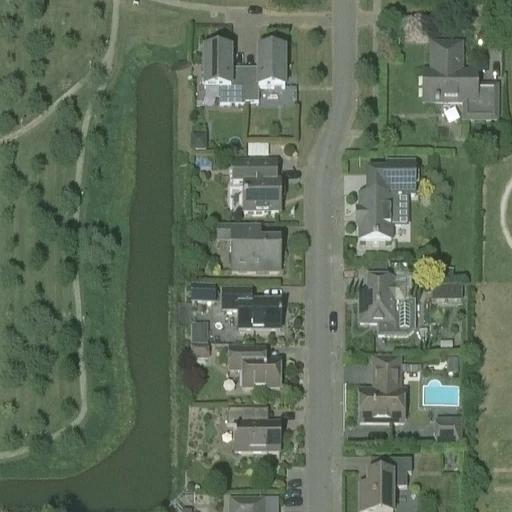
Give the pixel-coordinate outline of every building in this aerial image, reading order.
[(423,76),(423,107),(466,107),(466,121),(494,122),(494,93),(476,93),(476,76),(461,76),(461,48),(431,48),(431,76),(423,76)] [(204,54),(204,92),(220,92),(219,107),(245,108),(245,106),(245,80),(231,80),(231,54),(204,54)] [(245,80),(245,106),(258,106),(258,92),(284,92),(284,54),(258,54),(258,80),(245,80)] [(192,139),(192,151),(204,151),(204,139),(192,139)] [(232,166),(232,186),(244,186),(243,218),(280,218),(280,186),(276,186),(276,166),(274,166),(274,170),(234,170),(234,166),(232,166)] [(359,198),(359,244),(391,244),(391,232),(406,232),(406,199),(414,199),(414,167),(385,168),(385,174),(368,174),(368,198),(359,198)] [(217,232),(217,246),(231,246),(231,278),(279,278),(279,245),(259,245),(259,232),(217,232)] [(385,267),(371,267),(371,278),(385,278),(385,267)] [(437,273),(437,282),(451,282),(451,273),(437,273)] [(359,307),(359,328),(377,328),(377,340),(405,340),(411,333),(411,309),(395,309),(395,307),(405,307),(405,289),(395,289),(395,284),(367,284),(367,297),(362,297),(362,307),(359,307)] [(193,291),(193,305),(215,305),(215,291),(193,291)] [(222,294),(222,315),(238,315),(238,335),(280,335),(280,307),(250,307),(250,294),(222,294)] [(206,337),(191,337),(191,348),(207,347),(206,337)] [(192,349),(192,361),(208,361),(208,349),(192,349)] [(229,354),(229,375),(242,375),(242,394),(279,394),(279,366),(264,366),(264,354),(229,354)] [(359,395),(359,428),(403,428),(403,395),(399,395),(399,364),(373,364),(373,395),(359,395)] [(227,414),(227,428),(234,428),(234,457),(279,458),(279,428),(267,428),(255,428),(255,414),(227,414)] [(434,426),(434,449),(459,449),(459,426),(434,426)] [(359,490),(358,511),(392,511),(392,491),(406,491),(406,477),(410,477),(410,463),(392,463),(392,478),(367,478),(367,490),(359,490)] [(233,502),(232,511),(263,511),(264,502),(233,502)]
